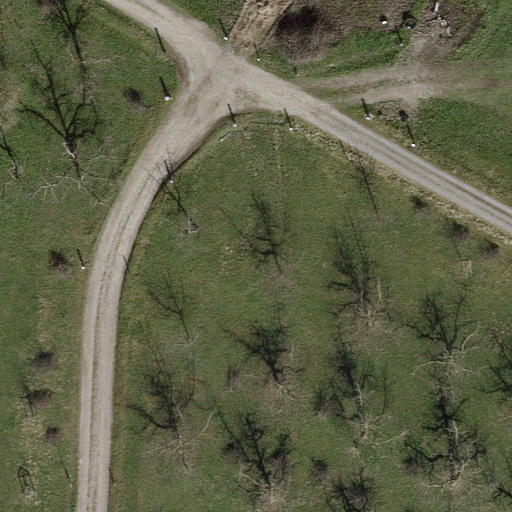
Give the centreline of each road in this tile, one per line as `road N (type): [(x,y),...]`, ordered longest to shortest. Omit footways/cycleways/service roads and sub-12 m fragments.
road 1 (track): [(232,64),(121,230),(111,268),(94,511)]
road 2 (track): [(126,0),(511,221)]
